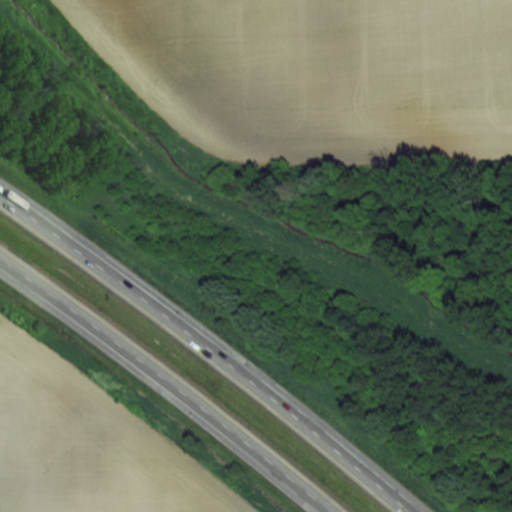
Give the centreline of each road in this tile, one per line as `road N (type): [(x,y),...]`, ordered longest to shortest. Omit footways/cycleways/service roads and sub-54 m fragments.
road 1 (trunk): [(409,511),(207,348),(0,196)]
road 2 (trunk): [(0,258),(331,511)]
